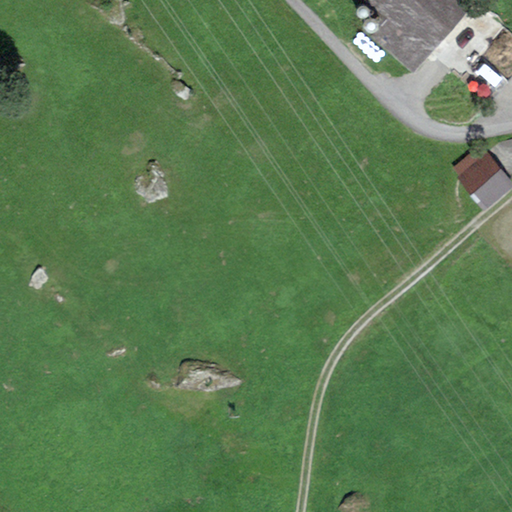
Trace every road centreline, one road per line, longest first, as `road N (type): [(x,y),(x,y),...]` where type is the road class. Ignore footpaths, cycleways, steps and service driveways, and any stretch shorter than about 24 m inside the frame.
road 1 (track): [(298,511),(319,391),(337,351),(372,309),(511,190)]
road 2 (track): [(511,127),(457,132),(418,125),(293,0)]
